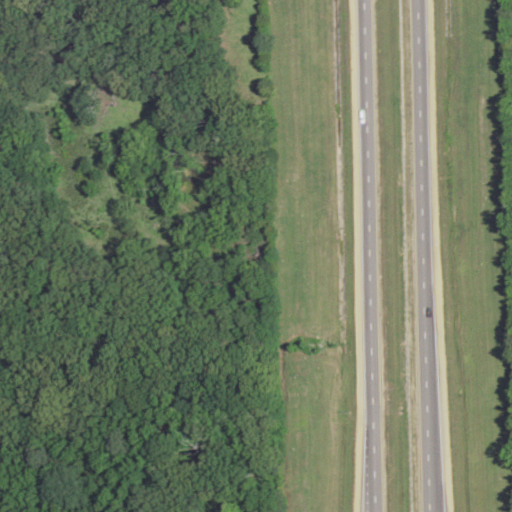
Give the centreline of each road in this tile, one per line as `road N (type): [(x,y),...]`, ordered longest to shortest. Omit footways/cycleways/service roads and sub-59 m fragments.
road 1 (motorway): [(426,475),(413,0)]
road 2 (motorway): [(358,0),(370,446)]
